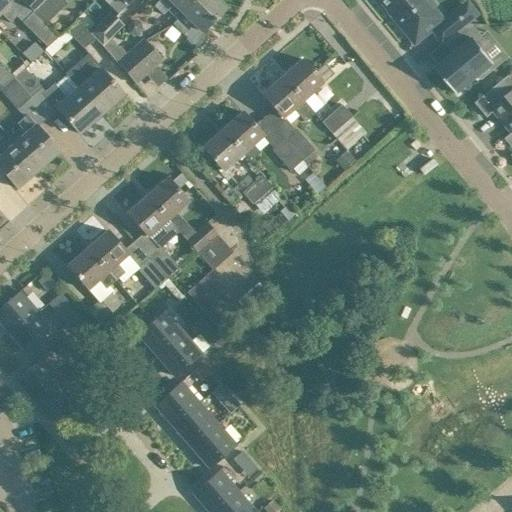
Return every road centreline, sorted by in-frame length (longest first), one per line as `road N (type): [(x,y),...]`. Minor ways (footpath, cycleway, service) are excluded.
road 1 (residential): [(0,264),(292,0)]
road 2 (residential): [(332,0),(511,218)]
road 3 (residential): [(134,511),(166,482),(118,427),(99,426),(69,452)]
